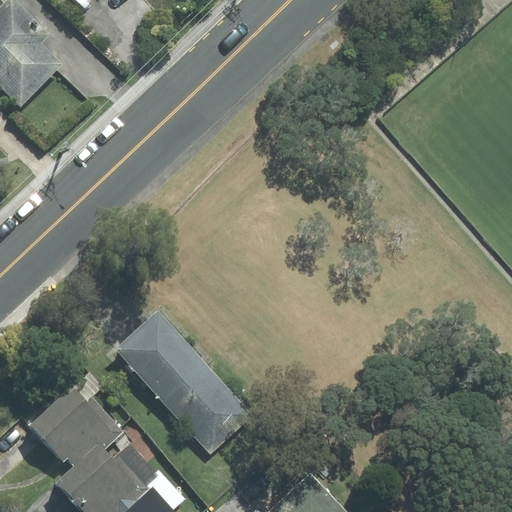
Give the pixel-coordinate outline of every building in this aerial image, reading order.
[(47,36),(12,0),(0,11),(0,81),(21,102),(58,64),(39,45),(47,36)] [(155,313),(111,353),(208,458),(252,418),(155,313)] [(88,376),(32,425),(65,462),(68,459),(75,468),(119,429),(91,397),(99,389),(88,376)] [(119,429),(75,468),(59,481),(86,511),(177,511),(175,510),(187,499),(158,467),(155,470),(119,429)] [(343,511),(310,475),(270,511),(343,511)]
